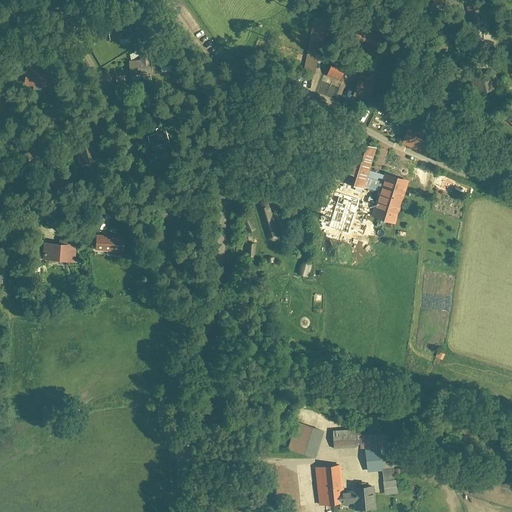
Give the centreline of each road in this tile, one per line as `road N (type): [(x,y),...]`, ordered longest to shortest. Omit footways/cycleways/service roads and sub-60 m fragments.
road 1 (unclassified): [(216,80),(224,174),(218,293),(162,416),(181,456),(181,488)]
road 2 (unclassified): [(216,80),(266,83),(511,191)]
